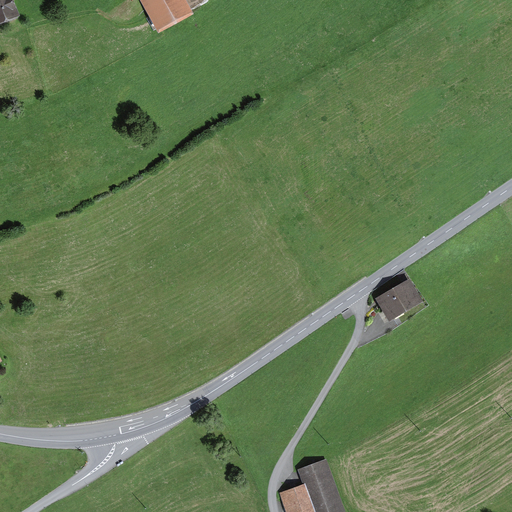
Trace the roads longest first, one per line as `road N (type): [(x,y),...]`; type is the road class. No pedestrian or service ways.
road 1 (tertiary): [(113,432),(215,389),(511,188)]
road 2 (unclassified): [(113,432),(98,467),(29,511)]
